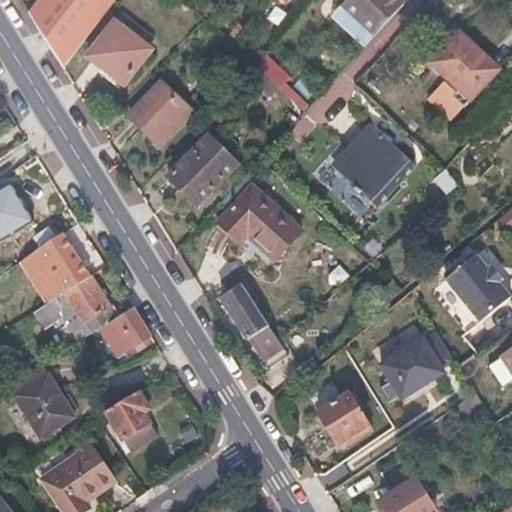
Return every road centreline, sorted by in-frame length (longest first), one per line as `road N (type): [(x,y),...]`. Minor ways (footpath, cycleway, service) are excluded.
road 1 (primary): [(256,442),(0,41)]
road 2 (residential): [(256,442),(155,511)]
